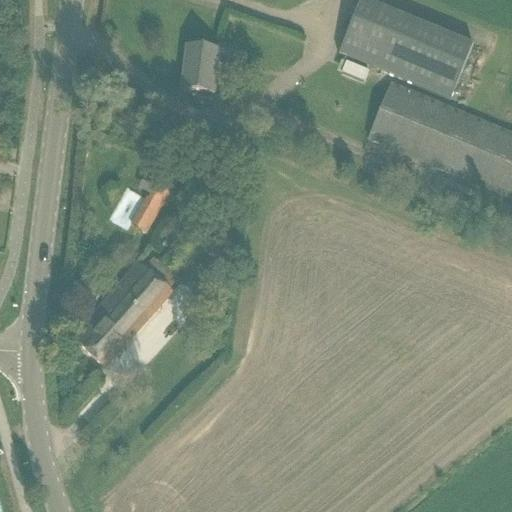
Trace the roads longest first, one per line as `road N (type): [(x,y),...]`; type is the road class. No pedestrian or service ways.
road 1 (tertiary): [(27,355),(68,0)]
road 2 (tertiary): [(56,511),(31,430),(27,355)]
